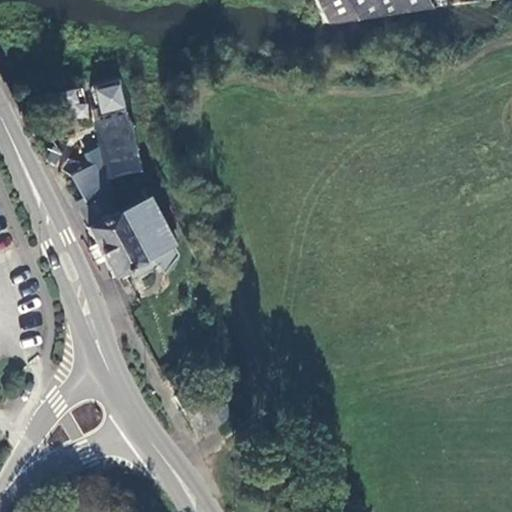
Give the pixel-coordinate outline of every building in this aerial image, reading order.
[(313,0),(319,9),(327,16),(334,18),(344,18),(378,9),(373,0),(313,0)] [(373,0),(378,9),(429,0),(373,0)] [(154,195),(122,210),(113,191),(115,191),(101,160),(79,170),(89,193),(83,196),(95,222),(93,223),(102,244),(106,252),(116,274),(131,267),(134,275),(150,268),(147,259),(157,254),(177,245),(154,195)] [(106,252),(102,244),(96,247),(100,255),(106,252)] [(150,268),(161,263),(157,254),(147,259),(150,268)] [(185,389),(172,395),(192,438),(216,426),(229,421),(216,393),(203,399),(202,397),(191,402),(185,389)]
